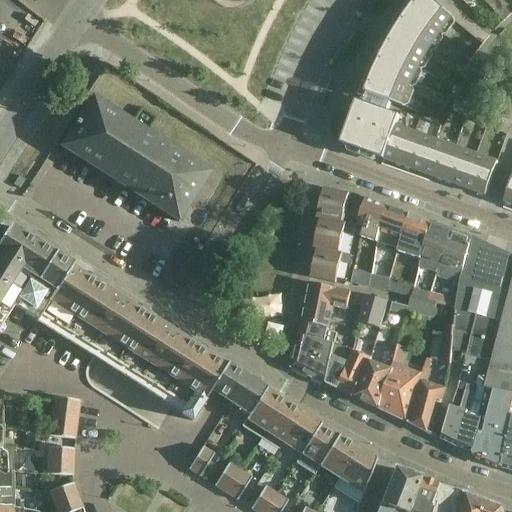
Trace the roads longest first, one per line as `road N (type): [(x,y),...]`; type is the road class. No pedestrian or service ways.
road 1 (residential): [(511,233),(272,158)]
road 2 (residential): [(396,440),(182,316)]
road 3 (residential): [(272,158),(76,12)]
road 4 (residential): [(182,316),(0,206)]
road 5 (residential): [(272,158),(182,316)]
road 6 (residential): [(272,158),(318,41),(347,0)]
road 7 (residential): [(0,128),(76,12)]
road 8 (residential): [(511,492),(396,440)]
